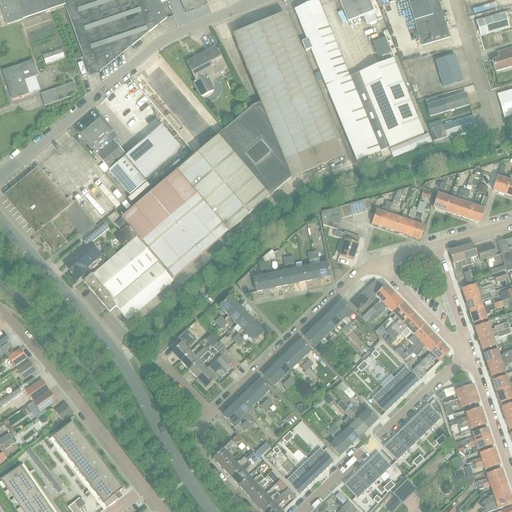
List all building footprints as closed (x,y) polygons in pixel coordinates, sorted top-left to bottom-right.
[(0,0),(0,4),(7,25),(65,5),(83,58),(89,76),(100,73),(166,18),(158,0),(0,0)] [(179,0),(185,13),(206,4),(204,0),(179,0)] [(317,0),(294,10),(349,143),(357,162),(380,152),(423,134),(393,60),(349,78),(317,0)] [(339,0),(348,22),(374,11),(369,0),(339,0)] [(421,46),(450,37),(438,0),(414,0),(408,2),(421,46)] [(511,20),(509,11),(505,13),(476,21),(480,37),(511,27),(511,20)] [(284,14),(232,35),(261,104),(253,107),(290,180),(292,178),(342,157),(284,14)] [(385,38),(373,43),(379,58),(391,53),(385,38)] [(511,48),(497,52),(499,58),(492,60),(495,72),(511,67),(511,48)] [(214,90),(211,85),(207,77),(225,67),(215,49),(187,63),(197,82),(195,83),(202,97),(214,90)] [(443,88),(462,82),(454,55),(435,61),(443,88)] [(33,61),(3,71),(6,82),(8,81),(11,88),(9,89),(12,100),(29,94),(29,93),(39,89),(35,76),(38,75),(33,61)] [(69,98),(77,92),(73,82),(40,94),(45,106),(69,98)] [(511,90),(498,94),(504,118),(511,115),(511,90)] [(430,117),(446,112),(469,105),(466,93),(426,105),(430,117)] [(92,275),(84,282),(109,312),(116,307),(127,320),(173,282),(172,280),(269,197),(290,180),(253,107),(218,137),(122,218),(122,219),(128,226),(121,231),(118,233),(128,245),(115,256),(92,275)] [(97,155),(109,170),(108,170),(129,195),(145,182),(182,150),(161,124),(125,155),(114,141),(117,138),(99,116),(78,134),(96,156),(97,155)] [(433,141),(458,133),(476,128),(472,116),(455,122),(430,129),(433,141)] [(345,164),(343,158),(329,164),(331,170),(345,164)] [(501,166),(497,177),(493,191),(505,195),(509,181),(504,179),(505,174),(504,173),(506,167),(501,166)] [(66,200),(38,167),(4,196),(36,234),(37,232),(54,252),(66,242),(49,222),(73,202),(69,197),(66,200)] [(487,187),(480,184),(477,192),(485,194),(487,187)] [(110,191),(118,198),(121,194),(114,187),(110,191)] [(383,228),(395,232),(400,218),(395,216),(396,212),(402,195),(405,196),(407,188),(397,191),(392,204),(391,204),(383,228)] [(445,212),(456,215),(465,191),(460,189),(456,200),(450,198),(445,212)] [(431,193),(423,190),(421,196),(429,199),(431,193)] [(456,215),(468,219),(472,205),(465,203),(469,192),(465,191),(456,215)] [(445,212),(450,198),(438,193),(433,208),(445,212)] [(480,208),(472,205),(468,219),(479,223),(488,198),(484,196),(480,208)] [(368,199),(360,202),(363,213),(371,211),(368,199)] [(360,202),(355,203),(358,214),(363,213),(360,202)] [(383,228),(391,204),(386,202),(384,208),(382,208),(381,212),(375,210),(371,224),(383,228)] [(352,216),(358,214),(355,203),(349,205),(352,216)] [(347,217),(352,216),(349,205),(343,206),(347,217)] [(343,206),(338,208),(341,219),(347,217),(343,206)] [(338,208),(320,212),(322,225),(326,226),(328,221),(339,225),(341,219),(338,208)] [(413,218),(412,222),(407,236),(420,241),(425,226),(420,225),(422,221),(419,220),(421,214),(416,212),(414,218),(413,218)] [(395,232),(407,236),(412,222),(400,218),(395,232)] [(128,226),(122,219),(116,225),(121,231),(128,226)] [(338,230),(339,225),(328,221),(326,226),(338,230)] [(91,244),(109,229),(105,224),(84,242),(88,247),(65,265),(78,281),(87,273),(84,269),(101,255),(91,244)] [(357,245),(359,238),(343,232),(341,240),(343,241),(339,256),(352,260),(357,245)] [(502,255),(509,253),(508,250),(505,241),(498,243),(502,255)] [(461,248),(467,266),(469,272),(469,274),(471,278),(475,277),(473,270),(471,265),(470,259),(477,257),(473,244),(461,248)] [(493,244),(488,246),(491,257),(497,256),(493,244)] [(488,246),(482,248),(486,259),(491,257),(488,246)] [(467,266),(461,248),(449,251),(453,264),(460,262),(462,268),(467,266)] [(486,259),(482,248),(477,249),(481,261),(486,259)] [(269,289),(281,287),(278,273),(273,274),(271,268),(270,269),(268,262),(270,262),(269,260),(275,259),(274,253),(272,251),(262,258),(263,262),(265,270),(266,276),(269,289)] [(327,263),(320,265),(317,251),(312,252),(317,279),(330,276),(327,263)] [(305,282),(317,279),(312,252),(307,253),(310,267),(302,268),(305,282)] [(511,253),(511,252),(509,253),(502,255),(508,273),(511,271),(511,253)] [(293,284),(305,282),(302,268),(297,269),(296,264),(294,264),(293,256),(287,257),(289,265),(290,271),(293,284)] [(505,265),(490,270),(492,275),(506,271),(505,265)] [(278,273),(281,287),(293,284),(290,271),(278,273)] [(506,273),(495,277),(497,283),(508,279),(506,273)] [(469,274),(456,278),(458,286),(472,282),(472,281),(471,278),(469,274)] [(269,289),(266,276),(253,278),(256,292),(269,289)] [(376,280),(367,288),(371,292),(380,284),(376,280)] [(462,289),(466,301),(490,293),(495,291),(493,285),(482,289),(479,281),(473,283),(474,285),(462,289)] [(375,296),(383,288),(380,284),(371,292),(375,296)] [(395,295),(386,285),(383,288),(375,296),(380,301),(361,318),(366,322),(370,318),(395,295)] [(89,304),(96,299),(86,286),(78,291),(89,304)] [(375,296),(371,292),(367,288),(363,292),(371,300),(375,296)] [(367,304),(371,300),(363,292),(359,295),(367,304)] [(484,308),(482,302),(492,299),(490,293),(466,301),(470,313),(484,308)] [(363,308),(367,304),(359,295),(355,300),(363,308)] [(387,308),(392,314),(403,303),(395,295),(370,318),(374,321),(379,316),(387,308)] [(228,316),(238,306),(229,297),(219,307),(228,316)] [(358,312),(363,308),(355,300),(351,303),(358,312)] [(342,301),(332,310),(352,330),(355,326),(348,319),(353,314),(342,301)] [(386,333),(390,337),(414,315),(403,303),(392,314),(399,321),(386,333)] [(500,303),(484,308),(470,313),(474,324),(488,319),(485,312),(488,311),(489,312),(495,310),(495,309),(501,308),(500,303)] [(247,315),(238,306),(228,316),(237,325),(247,315)] [(332,310),(323,319),(333,329),(338,325),(347,334),(352,330),(332,310)] [(255,324),(247,315),(237,325),(245,333),(255,324)] [(425,326),(414,315),(390,337),(393,340),(399,335),(401,333),(406,338),(411,333),(413,336),(411,339),(425,326)] [(215,322),(218,325),(224,320),(220,317),(215,322)] [(323,319),(314,328),(324,338),(333,329),(323,319)] [(227,324),(224,320),(218,325),(215,329),(218,332),(227,324)] [(479,339),(509,329),(507,323),(494,328),(495,329),(492,330),(489,323),(475,328),(479,339)] [(245,333),(254,343),(264,333),(255,324),(245,333)] [(433,335),(425,326),(411,339),(408,341),(413,346),(410,348),(404,354),(403,354),(400,357),(404,362),(413,353),(413,354),(433,335)] [(324,339),(324,338),(314,328),(305,337),(314,347),(320,342),(323,346),(326,344),(327,343),(327,342),(324,339)] [(511,334),(509,329),(479,339),(483,351),(497,346),(494,338),(497,337),(498,339),(511,334)] [(180,362),(191,352),(187,349),(194,342),(190,337),(191,335),(186,330),(177,339),(182,343),(172,353),(180,362)] [(228,333),(220,341),(222,343),(230,335),(228,333)] [(233,345),(235,343),(241,338),(237,334),(230,342),(233,345)] [(8,340),(4,335),(0,337),(0,346),(4,344),(8,340)] [(425,347),(430,353),(441,343),(433,335),(413,354),(416,357),(423,351),(422,350),(425,347)] [(211,346),(216,341),(210,336),(205,340),(211,346)] [(244,341),(241,338),(235,343),(239,346),(244,341)] [(331,339),(327,342),(327,343),(332,347),(336,344),(331,339)] [(292,350),(301,360),(311,351),(301,340),(292,350)] [(213,348),(221,356),(226,351),(219,344),(217,343),(213,348)] [(441,343),(430,353),(429,355),(414,369),(422,378),(426,374),(422,369),(430,361),(428,360),(431,357),(434,360),(435,358),(439,362),(449,352),(441,343)] [(27,358),(20,348),(8,357),(14,366),(27,358)] [(180,362),(188,371),(207,353),(204,349),(198,355),(197,354),(194,357),(191,352),(180,362)] [(292,369),(301,360),(292,350),(282,359),(292,369)] [(488,366),(511,357),(511,351),(503,354),(503,356),(501,356),(498,350),(484,354),(488,366)] [(197,380),(209,369),(208,368),(207,369),(203,366),(205,364),(204,363),(211,357),(207,353),(188,371),(197,380)] [(209,369),(197,380),(206,389),(218,378),(215,374),(222,368),(225,370),(231,365),(222,356),(209,369)] [(511,357),(488,366),(492,377),(506,372),(505,368),(508,367),(507,365),(511,363),(511,357)] [(292,369),(282,359),(273,368),(283,378),(292,369)] [(308,360),(304,364),(309,369),(313,365),(308,360)] [(35,372),(29,363),(16,371),(22,381),(35,372)] [(319,380),(309,369),(304,364),(301,367),(306,372),(304,374),(314,384),(319,380)] [(283,378),(273,368),(264,377),(273,387),(283,378)] [(405,368),(393,378),(407,392),(418,381),(405,368)] [(375,376),(371,381),(379,389),(384,385),(375,376)] [(497,392),(511,386),(511,383),(509,384),(507,376),(493,381),(497,392)] [(290,378),(286,381),(291,386),(295,383),(290,378)] [(393,378),(382,389),(396,403),(407,392),(393,378)] [(42,380),(25,391),(33,403),(50,391),(42,380)] [(260,380),(251,389),(260,399),(270,390),(260,380)] [(287,390),(291,386),(286,381),(282,385),(287,390)] [(355,395),(342,382),(338,386),(350,399),(355,395)] [(436,397),(440,400),(443,405),(476,394),(473,385),(455,391),(454,387),(443,391),(442,391),(436,397)] [(511,386),(497,392),(500,403),(511,399),(511,391),(511,386)] [(242,398),(251,408),(260,399),(251,389),(242,398)] [(382,389),(371,400),(385,413),(396,403),(382,389)] [(20,398),(15,390),(8,395),(13,403),(20,398)] [(50,391),(33,403),(40,412),(56,401),(50,391)] [(327,394),(322,399),(328,405),(333,400),(327,394)] [(476,394),(443,405),(446,413),(450,412),(449,409),(456,406),(456,404),(459,403),(461,408),(479,402),(476,394)] [(242,417),(246,421),(251,426),(255,423),(246,413),(251,408),(242,398),(233,407),(242,417)] [(268,399),(264,403),(269,408),(272,404),(268,399)] [(340,401),(336,405),(343,413),(353,423),(349,428),(359,438),(368,430),(358,419),(354,415),(349,410),(348,409),(340,401)] [(55,411),(63,421),(73,413),(65,403),(55,411)] [(265,412),(269,408),(264,403),(260,407),(265,412)] [(505,419),(511,416),(511,403),(501,407),(505,419)] [(428,404),(417,415),(430,429),(442,418),(428,404)] [(353,406),(349,410),(354,415),(358,412),(353,406)] [(239,420),(242,417),(233,407),(223,416),(234,428),(240,422),(239,420)] [(467,418),(458,421),(456,421),(455,419),(449,421),(451,427),(457,425),(483,417),(480,408),(466,413),(467,418)] [(367,410),(358,419),(368,430),(377,421),(367,410)] [(292,412),(282,422),(288,428),(298,418),(292,412)] [(34,413),(29,417),(33,422),(37,418),(34,413)] [(417,415),(406,426),(419,440),(421,438),(424,435),(429,431),(430,429),(417,415)] [(483,417),(457,425),(461,435),(464,434),(465,432),(486,425),(483,417)] [(247,430),(251,426),(246,421),(242,425),(247,430)] [(72,422),(52,438),(58,445),(78,430),(72,422)] [(349,428),(343,433),(334,424),(331,427),(350,447),(359,438),(349,428)] [(406,426),(395,436),(408,450),(419,440),(406,426)] [(340,456),(350,447),(331,427),(327,431),(336,440),(330,445),(340,456)] [(456,448),(457,448),(461,446),(490,437),(487,428),(472,433),(474,438),(455,444),(456,448)] [(78,430),(58,445),(63,453),(83,437),(78,430)] [(302,433),(297,438),(305,446),(310,440),(302,433)] [(0,446),(11,439),(8,435),(0,440),(0,446)] [(212,459),(222,469),(232,459),(233,459),(227,452),(235,444),(242,441),(240,439),(237,435),(232,440),(212,459)] [(395,436),(383,447),(397,461),(408,450),(395,436)] [(83,437),(63,453),(69,460),(89,445),(83,437)] [(490,437),(461,446),(462,450),(467,449),(476,446),(478,450),(492,445),(490,437)] [(14,444),(11,439),(0,446),(0,462),(5,459),(0,451),(0,450),(2,450),(3,451),(14,444)] [(266,443),(256,453),(260,457),(271,448),(266,443)] [(89,445),(69,460),(75,467),(94,452),(89,445)] [(320,449),(309,459),(322,473),(327,469),(333,462),(320,449)] [(467,463),(469,466),(472,465),(497,457),(494,449),(479,454),(481,458),(467,463)] [(232,459),(222,469),(230,478),(250,459),(254,454),(251,451),(237,465),(232,459)] [(94,452),(75,467),(80,475),(100,459),(94,452)] [(378,452),(366,463),(380,477),(391,466),(378,452)] [(472,465),(473,469),(476,469),(483,466),(485,470),(499,465),(497,457),(472,465)] [(464,468),(461,458),(452,461),(455,467),(456,471),(463,468),(464,468)] [(100,459),(80,475),(86,482),(106,467),(100,459)] [(230,478),(238,486),(248,477),(244,472),(254,462),(250,459),(230,478)] [(309,459),(298,470),(311,483),(318,477),(322,473),(309,459)] [(366,463),(355,474),(369,488),(380,477),(366,463)] [(21,466),(0,480),(1,482),(2,482),(6,488),(5,488),(6,490),(7,489),(7,490),(28,476),(21,466)] [(106,467),(86,482),(91,489),(111,474),(112,474),(110,472),(107,468),(106,466),(106,467)] [(463,469),(454,472),(457,481),(465,478),(463,469)] [(488,479),(476,483),(477,487),(482,485),(503,477),(501,469),(486,474),(488,479)] [(298,470),(287,481),(300,494),(308,486),(311,483),(298,470)] [(267,477),(273,483),(278,478),(272,472),(267,477)] [(111,474),(91,489),(95,493),(97,496),(117,481),(116,480),(112,476),(113,475),(112,474),(111,474)] [(355,474),(344,485),(357,499),(369,488),(355,474)] [(246,495),(264,479),(260,475),(253,482),(248,477),(238,486),(246,495)] [(28,476),(7,490),(13,499),(34,484),(28,476)] [(473,477),(466,480),(469,487),(471,486),(474,480),(473,477)] [(482,485),(477,487),(478,489),(478,490),(490,486),(491,491),(506,486),(503,477),(482,485)] [(246,495),(255,504),(265,494),(260,489),(267,483),(264,479),(246,495)] [(117,481),(97,496),(103,504),(115,495),(119,492),(123,489),(118,483),(119,483),(118,481),(117,482),(117,481)] [(275,485),(282,492),(286,488),(280,481),(275,485)] [(34,484),(13,499),(19,508),(40,493),(34,484)] [(395,498),(386,509),(389,511),(393,511),(406,497),(408,499),(412,494),(406,488),(397,499),(395,498)] [(483,510),(484,508),(489,503),(510,496),(507,488),(492,493),(493,496),(489,497),(489,499),(485,500),(479,506),(483,510)] [(288,489),(280,497),(263,511),(280,511),(281,511),(276,507),(283,500),(288,496),(290,496),(294,500),(296,498),(288,489)] [(40,493),(19,508),(22,511),(31,511),(46,502),(40,493)] [(262,511),(263,511),(280,497),(276,493),(269,499),(265,494),(255,504),(262,511)] [(339,493),(335,496),(343,505),(347,501),(339,493)] [(115,495),(103,504),(106,508),(107,509),(118,500),(115,495)] [(489,503),(484,508),(484,511),(490,511),(511,504),(511,503),(510,496),(489,503)] [(46,502),(31,511),(50,511),(52,511),(46,502)] [(344,506),(341,509),(344,511),(356,511),(357,511),(348,502),(344,506)]
